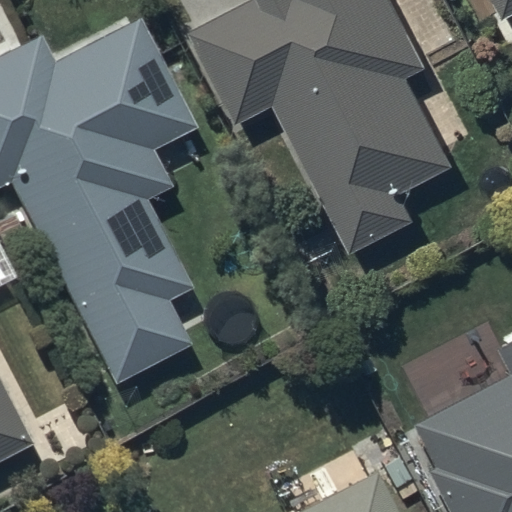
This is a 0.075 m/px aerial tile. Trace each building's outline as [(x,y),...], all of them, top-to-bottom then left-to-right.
[(258,0),(259,1),(195,33),(240,123),(275,106),(351,258),(423,223),(408,192),(455,169),(408,74),(425,66),(392,0),(258,0)] [(511,0),(500,0),(507,12),(511,9),(511,0)] [(35,37),(0,55),(0,186),(7,183),(115,385),(190,345),(164,296),(191,283),(146,199),(170,187),(151,151),(194,128),(137,20),(50,66),(35,37)] [(508,375),(406,425),(448,511),(511,511),(511,338),(495,347),(508,375)] [(0,462),(30,447),(0,386),(0,462)] [(393,511),(375,475),(300,511),(393,511)]
